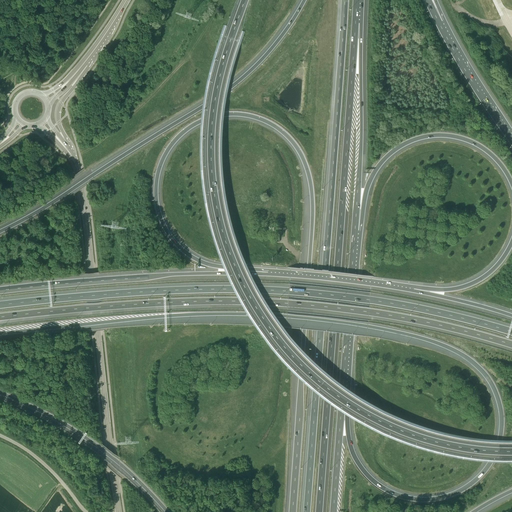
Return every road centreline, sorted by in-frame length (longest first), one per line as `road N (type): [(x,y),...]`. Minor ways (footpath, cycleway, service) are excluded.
road 1 (motorway): [(0,333),(229,313),(427,339),(477,366),(499,405),(497,446),(476,480),(430,499),(388,491),(352,452),(340,412)]
road 2 (motorway): [(268,274),(192,258),(168,235),(155,195),(168,148),(216,115),(264,120),(305,164),(311,244),(292,511)]
road 3 (motorway): [(244,0),(216,89),(211,161),(218,214),(251,297),(293,355),(363,410),(446,443),(511,451)]
road 4 (motorway): [(0,318),(170,302),(288,303),(411,319),(511,345)]
road 5 (motorway): [(511,331),(407,305),(289,291),(183,289),(0,304)]
road 6 (motorway): [(344,0),(306,511)]
road 7 (motorway): [(318,511),(355,22)]
road 8 (motorway): [(304,0),(277,41),(229,88),(0,231)]
road 9 (secondary): [(118,511),(83,201),(76,165),(59,141)]
road 10 (motorway): [(268,274),(0,290)]
road 11 (motorway): [(355,230),(379,165),(420,137),(479,146),(511,184)]
road 12 (motorway): [(355,230),(355,22)]
road 13 (motorway): [(0,393),(102,450),(167,511)]
road 14 (motorway): [(340,412),(355,230)]
road 15 (motorway): [(413,290),(268,274)]
road 16 (motorway): [(511,140),(438,22)]
road 17 (motorway): [(511,240),(485,276),(460,288),(413,290)]
